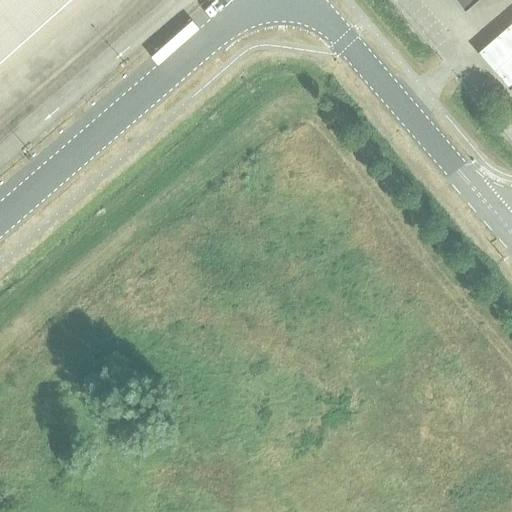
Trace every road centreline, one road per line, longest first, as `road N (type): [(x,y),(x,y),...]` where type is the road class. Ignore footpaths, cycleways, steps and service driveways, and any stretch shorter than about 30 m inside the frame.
road 1 (unclassified): [(0,221),(251,7),(293,2)]
road 2 (unclassified): [(293,2),(345,42),(511,234)]
